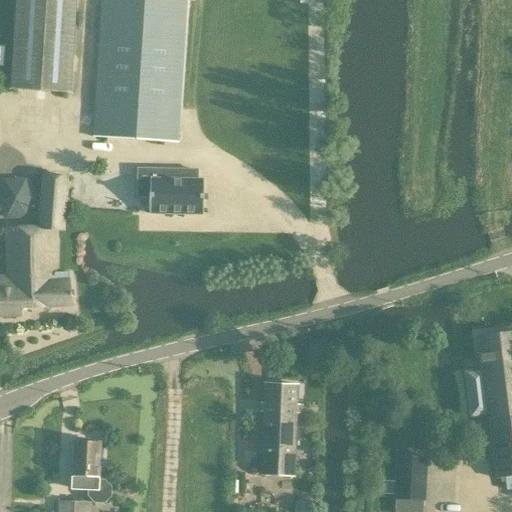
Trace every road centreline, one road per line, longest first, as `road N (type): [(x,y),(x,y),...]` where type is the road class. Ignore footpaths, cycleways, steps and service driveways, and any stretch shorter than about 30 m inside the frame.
road 1 (unclassified): [(0,403),(124,361),(511,260)]
road 2 (track): [(166,511),(176,386),(167,349)]
